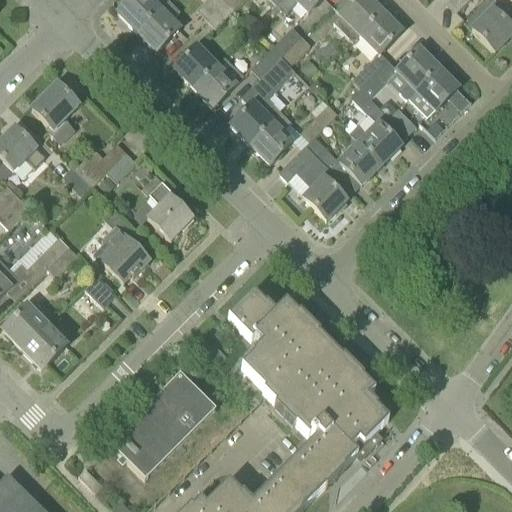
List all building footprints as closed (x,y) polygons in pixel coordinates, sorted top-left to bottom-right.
[(135,0),(118,17),(136,36),(160,14),(146,0),(135,0)] [(206,24),(224,5),(219,0),(212,0),(197,15),(206,24)] [(229,0),(224,5),(234,15),(249,0),(229,0)] [(268,0),(268,1),(277,10),(287,0),(268,0)] [(287,0),(277,10),(286,19),(296,9),(307,19),(326,0),(287,0)] [(360,0),(333,27),(352,47),(382,17),(365,0),(360,0)] [(473,0),(455,0),(447,9),(456,18),(473,0)] [(224,5),(206,24),(216,33),(234,15),(224,5)] [(495,56),(511,39),(511,33),(501,23),(509,15),(500,6),(494,13),(492,11),(483,20),(475,13),(463,25),(471,32),(470,32),(495,56)] [(160,14),(136,36),(157,57),(180,34),(160,14)] [(382,17),(352,47),(353,47),(359,42),(378,61),(402,37),(382,17)] [(242,23),(253,34),(261,26),(255,21),(246,18),(242,23)] [(272,53),(281,63),(302,42),(292,33),(272,53)] [(302,42),(281,63),(290,72),(311,51),(302,42)] [(174,74),(193,93),(218,69),(199,50),(174,74)] [(251,74),(261,83),(281,63),(272,53),(251,74)] [(407,105),(409,104),(439,74),(419,54),(397,76),(408,87),(399,96),(407,105)] [(352,85),(360,93),(384,70),(376,62),(352,85)] [(218,69),(193,93),(213,113),(238,89),(237,88),(244,82),(225,63),(218,69)] [(250,111),(231,130),(250,149),(282,117),(268,103),(295,77),(290,72),(281,63),(261,83),(241,103),(250,111)] [(309,82),(318,73),(307,63),(299,72),(309,82)] [(384,70),(360,93),(370,103),(394,79),(384,70)] [(458,93),(439,74),(409,104),(428,123),(434,117),(458,93)] [(317,82),(309,90),(317,98),(325,90),(317,82)] [(32,113),(53,134),(50,137),(61,148),(75,134),(64,123),(78,109),(57,88),(32,113)] [(407,141),(389,123),(370,103),(360,93),(351,102),(376,128),(366,138),(356,128),(348,137),(357,146),(381,171),(401,151),(399,149),(407,141)] [(300,138),(309,147),(315,141),(337,119),(324,105),(312,116),(317,121),(300,138)] [(389,123),(407,141),(416,132),(398,114),(389,123)] [(292,127),(282,117),(250,149),(270,169),(293,146),(282,136),(292,127)] [(0,162),(3,165),(0,168),(0,183),(2,185),(12,175),(15,177),(26,166),(35,175),(46,165),(36,155),(37,154),(16,132),(0,148),(0,162)] [(315,141),(309,147),(306,151),(332,177),(353,198),(381,171),(357,146),(338,165),(315,141)] [(93,192),(105,180),(127,158),(117,148),(103,162),(95,153),(74,174),(93,192)] [(315,192),(304,203),(327,225),(346,206),(325,184),(332,177),(306,151),(279,178),(287,187),(298,176),(315,192)] [(105,180),(114,189),(136,167),(127,158),(105,180)] [(72,172),(63,181),(83,202),(93,192),(74,174),(72,172)] [(170,246),(192,224),(170,202),(173,199),(162,188),(150,201),(159,210),(146,222),(170,246)] [(0,224),(9,233),(30,213),(8,191),(0,198),(0,224)] [(100,264),(124,289),(132,280),(133,282),(139,276),(149,266),(118,235),(106,247),(112,252),(100,264)] [(37,285),(48,274),(69,252),(60,242),(27,275),(37,285)] [(79,262),(69,252),(48,274),(57,283),(79,262)] [(0,302),(19,283),(0,263),(0,302)] [(117,300),(97,281),(88,290),(108,309),(117,300)] [(315,442),(255,503),(252,506),(242,497),(241,498),(229,486),(206,509),(200,503),(198,504),(199,505),(193,511),(191,509),(188,511),(304,511),(325,491),(327,493),(347,472),(346,471),(357,459),(360,462),(376,445),(372,441),(389,424),(377,413),(378,412),(368,402),(375,395),(362,383),(364,382),(343,362),(342,363),(318,340),(319,339),(299,319),(298,321),(285,308),(276,317),(267,308),(266,309),(253,297),(229,322),(252,344),(255,341),(262,348),(253,358),(254,359),(242,371),(266,394),(264,396),(276,408),(275,410),(295,429),(296,429),(309,440),(311,438),(315,442)] [(4,336),(24,355),(48,331),(28,311),(4,336)] [(66,350),(48,331),(24,355),(42,374),(66,350)] [(204,356),(205,357),(217,370),(226,361),(213,347),(204,356)] [(215,414),(182,380),(180,379),(110,449),(145,485),(215,414)] [(86,474),(79,480),(79,481),(96,498),(103,491),(86,474)] [(2,487),(0,484),(0,511),(39,511),(8,481),(2,487)] [(111,511),(128,511),(120,503),(111,511)]
